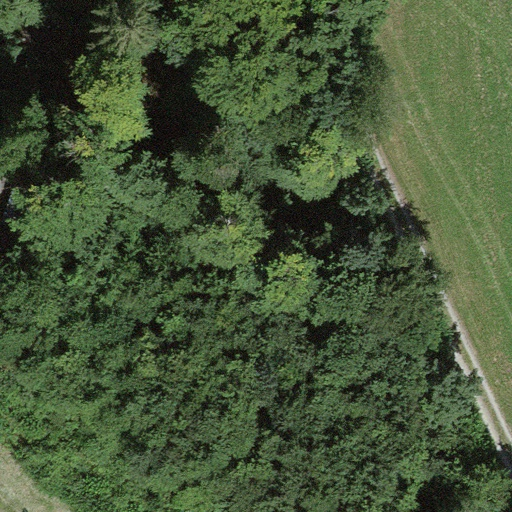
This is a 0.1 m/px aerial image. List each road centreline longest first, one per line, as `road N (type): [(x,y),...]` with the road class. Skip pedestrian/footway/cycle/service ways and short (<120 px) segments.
road 1 (track): [(314,0),(511,446)]
road 2 (track): [(46,0),(0,155)]
